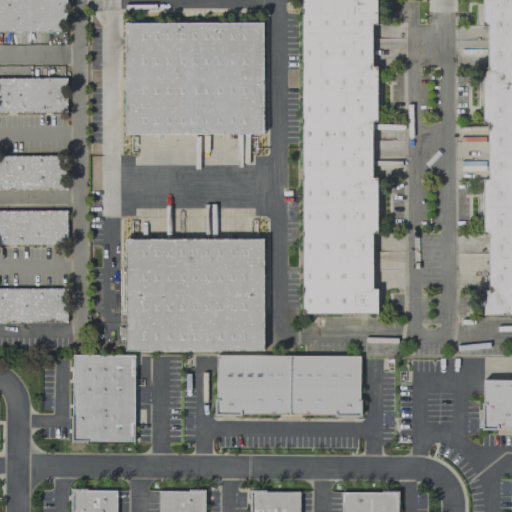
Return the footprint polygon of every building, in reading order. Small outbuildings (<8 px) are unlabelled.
[(0,0),(0,31),(65,32),(65,0),(0,0)] [(300,0),(375,0),(375,24),(370,24),(370,66),(375,66),(375,120),(370,120),(370,177),(375,177),(375,233),(371,233),(371,288),(376,288),(376,313),(300,313),(300,0)] [(511,0),(482,0),(482,26),(486,26),(486,68),(482,68),(482,123),(487,123),(487,180),(481,180),(481,235),(486,235),(486,290),(481,290),(481,316),(511,316),(511,0)] [(127,25),(127,132),(264,132),(263,25),(127,25)] [(0,78),(0,111),(66,111),(66,77),(0,78)] [(0,189),(65,189),(65,155),(0,155),(0,189)] [(0,210),(0,244),(66,244),(66,210),(0,210)] [(128,241),(128,350),(265,350),(265,241),(128,241)] [(0,322),(66,321),(66,287),(0,288),(0,322)] [(75,357),(75,440),(135,440),(135,357),(75,357)] [(215,362),(215,418),(289,418),(289,363),(215,362)] [(289,363),(289,418),(359,419),(359,363),(289,363)] [(511,388),(483,388),(484,436),(511,435),(511,388)] [(75,492),(74,511),(117,511),(118,493),(75,492)] [(161,492),(160,511),(204,511),(205,493),(161,492)] [(251,511),(252,493),(300,493),(299,511),(251,511)] [(344,511),(344,494),(398,495),(397,511),(344,511)]
